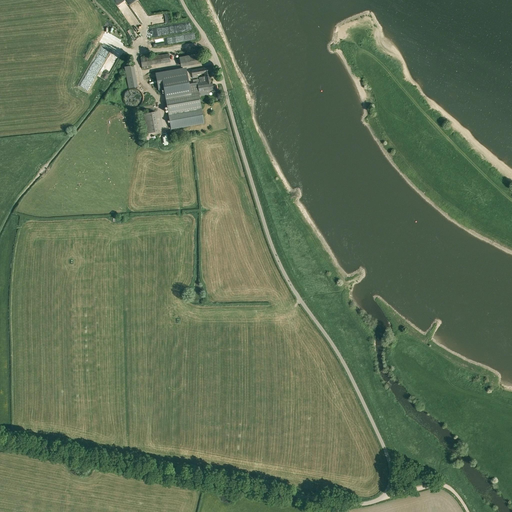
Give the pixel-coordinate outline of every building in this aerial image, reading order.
[(128,0),(133,7),(134,7),(139,13),(143,11),(139,4),(138,5),(136,1),(137,0),(128,0)] [(166,33),(181,31),(180,25),(165,27),(166,33)] [(140,58),(141,66),(150,65),(170,62),(169,53),(140,58)] [(179,57),(181,67),(202,63),(200,53),(179,57)] [(133,64),(123,66),(127,88),(136,86),(133,64)] [(158,89),(164,88),(167,108),(171,129),(203,123),(200,102),(198,94),(217,91),(216,85),(212,86),(210,72),(213,71),(212,66),(191,70),(192,75),(192,78),(198,77),(197,74),(204,73),(204,77),(199,78),(199,79),(193,80),(193,83),(189,84),(187,72),(156,77),(158,89)] [(143,99),(143,98),(143,97),(142,95),(142,94),(142,93),(141,92),(140,91),(139,90),(138,89),(137,89),(136,88),(134,88),(133,88),(132,88),(131,88),(129,89),(128,89),(128,90),(127,90),(126,91),(125,92),(124,93),(124,94),(124,96),(123,97),(123,98),(124,100),(124,101),(124,102),(125,103),(126,104),(127,105),(128,106),(129,106),(130,107),(131,107),(132,107),(133,107),(134,107),(136,107),(137,107),(138,106),(139,105),(140,104),(141,103),(142,102),(142,101),(142,100),(143,99)] [(154,111),(142,113),(146,133),(158,130),(154,111)]
